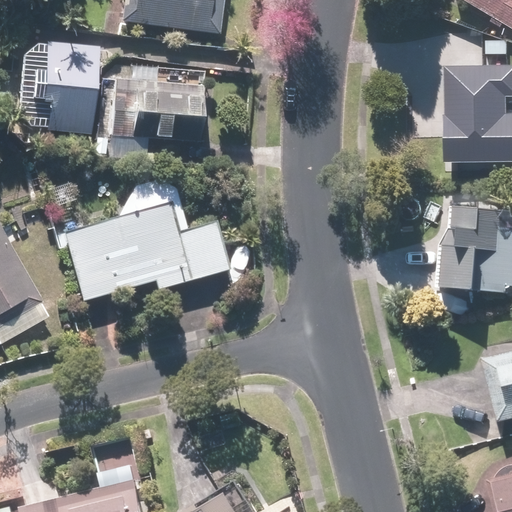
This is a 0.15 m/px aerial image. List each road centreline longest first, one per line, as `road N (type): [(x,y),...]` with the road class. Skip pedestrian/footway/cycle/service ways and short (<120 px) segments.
road 1 (residential): [(328,333),(0,421)]
road 2 (unclassified): [(319,0),(308,167),(328,333)]
road 3 (unclassified): [(328,333),(372,511)]
